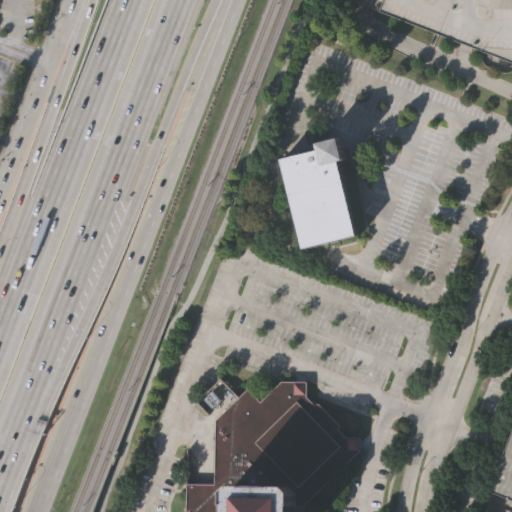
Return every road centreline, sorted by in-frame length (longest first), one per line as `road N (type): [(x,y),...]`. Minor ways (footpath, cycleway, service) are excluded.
road 1 (secondary): [(33,511),(236,0)]
road 2 (motorway): [(20,411),(178,0)]
road 3 (motorway): [(0,409),(156,0)]
road 4 (motorway): [(145,0),(0,380)]
road 5 (motorway): [(129,0),(0,337)]
road 6 (tertiary): [(511,202),(424,417),(400,511)]
road 7 (tertiary): [(426,511),(448,430),(511,266)]
road 8 (motorway): [(20,411),(135,197)]
road 9 (motorway): [(76,46),(0,252)]
road 10 (secondary): [(74,0),(0,197)]
